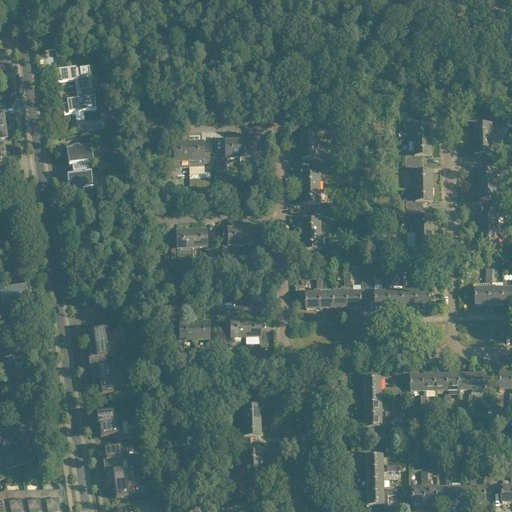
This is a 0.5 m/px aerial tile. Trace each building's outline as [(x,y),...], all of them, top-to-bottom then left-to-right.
[(57,73),(54,74),(56,86),(58,85),(60,96),(66,95),(65,84),(64,82),(74,80),(75,83),(76,94),(91,92),(89,81),(88,71),(86,71),(79,72),(76,72),(75,71),(66,72),(57,73)] [(107,90),(99,91),(100,98),(102,98),(102,101),(109,100),(107,90)] [(66,95),(60,96),(61,102),(63,101),(64,106),(62,106),(64,118),(75,116),(75,114),(82,113),(83,113),(93,112),(96,111),(94,99),(92,99),(91,92),(76,94),(66,95)] [(485,127),(475,127),(476,127),(476,142),(493,141),(496,141),(496,127),(501,127),(501,120),(485,121),(485,127)] [(421,128),(421,123),(405,123),(405,129),(406,129),(406,136),(407,136),(407,143),(409,143),(414,143),(431,143),(431,129),(432,129),(432,128),(421,128)] [(319,146),(318,131),(328,131),(328,125),(311,125),(312,131),(301,131),(301,132),(302,132),(303,146),(319,146)] [(498,155),(498,141),(493,141),(476,142),(476,156),(475,156),(490,156),(490,162),(506,162),(506,155),(498,155)] [(225,153),(219,153),(220,170),(226,170),(226,159),(240,159),(240,143),(225,143),(225,153)] [(254,143),(240,143),(240,159),(254,158),(254,168),(261,168),(260,152),(255,152),(254,143)] [(431,157),(431,143),(414,143),(409,143),(409,152),(414,152),(415,157),(405,157),(405,164),(412,164),(422,164),(422,158),(432,158),(432,157),(431,157)] [(202,145),(188,146),(189,162),(189,169),(204,169),(204,171),(210,171),(209,164),(209,154),(203,155),(203,145),(202,145)] [(174,156),(168,156),(169,173),(175,172),(175,170),(189,169),(189,162),(188,146),(174,147),(173,147),(174,156)] [(319,160),(319,146),(303,146),(303,160),(302,160),(302,161),(312,161),(312,167),(322,167),(328,167),(328,160),(319,160)] [(79,148),(66,149),(69,169),(69,173),(70,173),(72,172),(87,170),(90,170),(89,166),(93,165),(91,148),(79,150),(79,148)] [(481,187),(498,187),(497,172),(506,172),(506,166),(500,166),(490,166),(490,172),(480,172),(480,173),(481,173),(481,187)] [(422,168),(406,169),(406,175),(415,175),(415,189),(432,188),(432,174),(433,174),(422,174),(422,168)] [(70,177),(67,178),(69,197),(77,196),(78,196),(83,195),(83,190),(92,189),(93,189),(91,174),(90,170),(87,170),(72,172),(70,173),(69,173),(70,177)] [(319,191),(319,176),(329,176),(328,171),(313,171),(313,177),(302,177),(303,177),(304,192),(319,191)] [(498,201),(498,187),(481,187),(481,201),(480,201),(480,202),(491,202),(491,208),(507,207),(507,201),(498,201)] [(432,203),(432,188),(415,189),(416,203),(406,203),(406,210),(423,209),(423,203),(433,203),(432,203)] [(303,206),(303,207),(313,206),(314,212),(330,212),(330,205),(324,206),(320,206),(319,191),(304,192),(304,206),(303,206)] [(482,233),(498,232),(498,218),(507,218),(507,212),(491,212),(491,218),(481,218),(482,218),(482,233)] [(423,219),(423,214),(407,214),(407,220),(416,220),(416,234),(433,234),(433,220),(434,220),(433,219),(423,219)] [(321,237),(320,222),(330,222),(330,216),(324,216),(314,216),(314,222),(303,222),(304,223),(305,223),(305,237),(321,237)] [(228,241),(222,241),(223,257),(229,257),(228,247),(243,247),(242,231),(228,231),(227,231),(228,241)] [(256,231),(242,231),(243,247),(257,246),(257,256),(264,256),(263,240),(257,240),(257,231),(256,231)] [(498,247),(498,232),(482,233),(482,247),(481,247),(492,247),(492,253),(508,253),(508,247),(498,247)] [(205,233),(191,234),(192,249),(206,249),(207,259),(213,259),(212,250),(212,242),(206,243),(206,233),(205,233)] [(177,244),(171,244),(171,255),(171,260),(178,260),(177,256),(192,255),(192,249),(191,234),(177,235),(176,235),(177,244)] [(433,248),(433,234),(416,234),(416,249),(407,249),(407,255),(424,255),(424,249),(434,249),(434,248),(433,248)] [(305,252),(304,251),(304,252),(315,252),(315,257),(331,257),(331,251),(329,251),(321,251),(321,237),(305,237),(305,252)] [(493,287),(489,287),(490,292),(490,305),(503,305),(503,291),(496,291),(496,287),(493,287)] [(0,297),(2,312),(31,308),(28,288),(0,292),(0,297)] [(414,288),(403,289),(403,293),(403,307),(417,307),(417,293),(416,288),(414,288)] [(383,294),(375,294),(375,299),(376,309),(376,308),(390,308),(389,293),(389,289),(386,289),(382,290),(383,294)] [(341,290),(334,291),(334,295),(334,309),(348,309),(348,294),(347,290),(344,290),(341,290)] [(351,290),(347,290),(348,294),(348,309),(362,309),(362,310),(362,309),(362,294),(361,294),(354,294),(353,290),(351,290)] [(307,295),(306,295),(307,311),(307,310),(321,310),(320,295),(320,291),(317,291),(314,291),(315,295),(307,295)] [(476,292),(476,291),(476,307),(477,307),(477,306),(490,305),(490,292),(476,292)] [(503,305),(511,304),(511,291),(503,291),(503,305)] [(403,293),(389,293),(390,308),(403,307),(403,293)] [(430,293),(417,293),(417,307),(430,307),(430,308),(431,308),(431,293),(430,293)] [(334,295),(320,295),(321,310),(334,309),(334,295)] [(122,320),(109,322),(110,329),(123,328),(122,320)] [(259,323),(245,324),(245,340),(245,346),(260,346),(260,349),(266,349),(266,333),(260,333),(260,322),(259,322),(259,323)] [(230,334),(225,334),(225,344),(225,349),(231,349),(231,341),(245,340),(245,324),(230,324),(230,323),(230,334)] [(179,336),(174,336),(174,346),(174,352),(180,351),(182,342),(194,342),(194,326),(180,326),(179,325),(179,336)] [(208,325),(194,326),(194,342),(207,342),(208,351),(209,351),(215,351),(215,345),(215,335),(209,335),(209,325),(208,325)] [(98,332),(93,332),(93,336),(95,348),(111,346),(118,345),(117,333),(105,335),(104,331),(98,331),(98,332)] [(0,373),(7,371),(12,386),(21,384),(15,366),(24,363),(17,339),(0,344),(0,373)] [(93,348),(89,348),(89,349),(90,360),(105,358),(105,359),(113,357),(111,346),(95,348),(93,348)] [(90,360),(88,360),(90,372),(92,372),(92,371),(106,369),(105,359),(105,358),(90,360)] [(106,369),(92,371),(92,372),(93,383),(94,383),(95,383),(99,382),(116,380),(114,369),(114,368),(106,369)] [(472,392),(485,392),(484,376),(484,377),(472,378),(472,392)] [(511,376),(501,377),(501,376),(500,376),(500,391),(511,391),(511,376)] [(412,379),(412,378),(411,378),(411,394),(424,393),(423,379),(412,379)] [(436,393),(448,393),(448,378),(436,379),(436,393)] [(448,393),(460,392),(460,378),(448,378),(448,393)] [(460,392),(472,392),(472,378),(460,378),(460,392)] [(116,380),(99,382),(101,394),(101,398),(107,397),(113,396),(112,392),(124,390),(123,379),(116,380)] [(424,393),(436,393),(436,379),(423,379),(424,393)] [(381,392),(381,380),(366,380),(366,381),(367,381),(367,393),(381,392)] [(367,405),(382,404),(381,392),(367,393),(367,405)] [(249,409),(249,403),(233,403),(233,410),(242,409),(243,424),(259,423),(258,409),(259,409),(259,408),(249,409)] [(367,417),(382,416),(382,404),(367,405),(367,417)] [(102,415),(96,416),(97,428),(99,428),(120,425),(120,424),(118,413),(114,414),(102,415)] [(367,429),(382,429),(382,428),(382,416),(367,417),(368,429),(367,429)] [(120,425),(99,428),(101,439),(113,437),(114,442),(114,443),(128,441),(127,436),(129,435),(127,423),(121,424),(120,424),(120,425)] [(259,437),(259,423),(243,424),(243,438),(234,438),(234,445),(250,444),(250,438),(260,438),(260,437),(259,437)] [(0,454),(4,456),(8,470),(33,461),(27,444),(20,446),(17,435),(14,436),(10,433),(9,431),(2,434),(1,432),(0,432),(0,454)] [(120,450),(104,452),(105,463),(105,464),(122,461),(122,462),(128,461),(128,460),(126,449),(120,450)] [(250,454),(250,449),(246,449),(234,449),(234,455),(243,455),(244,469),(260,469),(260,454),(261,454),(250,454)] [(383,470),(383,457),(367,458),(368,458),(369,458),(369,470),(383,470)] [(105,463),(103,463),(103,464),(104,474),(104,475),(106,475),(106,474),(124,472),(122,462),(122,461),(105,464),(105,463)] [(261,483),(260,469),(244,469),(244,484),(235,484),(235,490),(251,490),(251,484),(262,483),(261,483)] [(369,482),(384,482),(383,470),(369,470),(369,482)] [(124,472),(106,474),(106,475),(108,486),(114,486),(114,485),(130,483),(130,482),(129,471),(128,471),(124,472)] [(422,486),(413,487),(413,497),(413,507),(414,507),(414,506),(426,505),(425,486),(428,486),(428,479),(422,479),(422,486)] [(485,489),(473,489),(474,504),(486,503),(486,504),(486,494),(494,494),(493,479),(485,479),(485,489)] [(130,483),(114,485),(114,486),(115,497),(116,500),(121,499),(127,498),(127,495),(139,494),(138,482),(137,482),(137,481),(130,482),(130,483)] [(369,494),(384,494),(384,482),(369,482),(369,494)] [(428,486),(425,486),(426,505),(438,505),(437,490),(437,486),(432,486),(428,486)] [(502,504),(503,504),(503,503),(511,502),(511,488),(502,489),(502,504)] [(462,504),(474,504),(473,489),(461,490),(462,504)] [(438,505),(450,504),(449,490),(437,490),(438,505)] [(450,504),(462,504),(461,490),(449,490),(450,504)] [(46,511),(43,492),(25,493),(28,511),(46,511)] [(65,511),(63,492),(43,492),(46,511),(65,511)] [(5,494),(0,494),(0,511),(10,511),(7,493),(5,493),(5,494)] [(28,511),(25,493),(7,493),(10,511),(28,511)] [(369,506),(369,507),(376,507),(388,506),(388,496),(388,494),(384,494),(369,494),(370,506),(369,506)]
